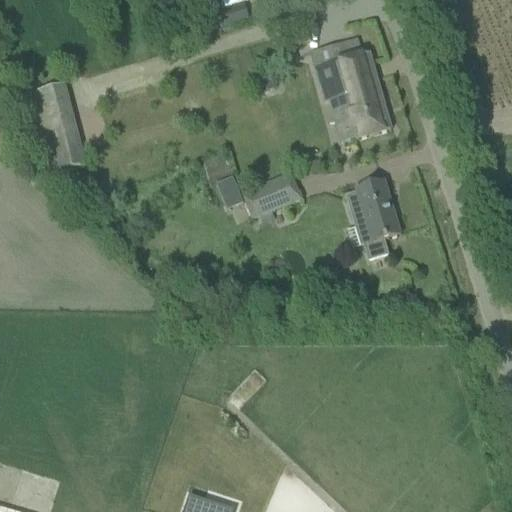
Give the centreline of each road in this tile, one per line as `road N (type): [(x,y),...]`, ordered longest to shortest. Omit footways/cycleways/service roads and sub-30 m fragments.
road 1 (tertiary): [(511,386),(394,0)]
road 2 (track): [(476,132),(424,0)]
